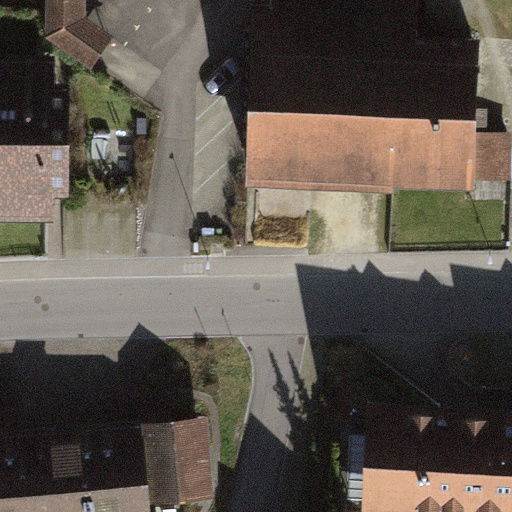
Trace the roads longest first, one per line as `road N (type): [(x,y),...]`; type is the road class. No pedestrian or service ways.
road 1 (residential): [(284,307),(0,308)]
road 2 (residential): [(511,300),(284,307)]
road 3 (residential): [(284,307),(252,511)]
